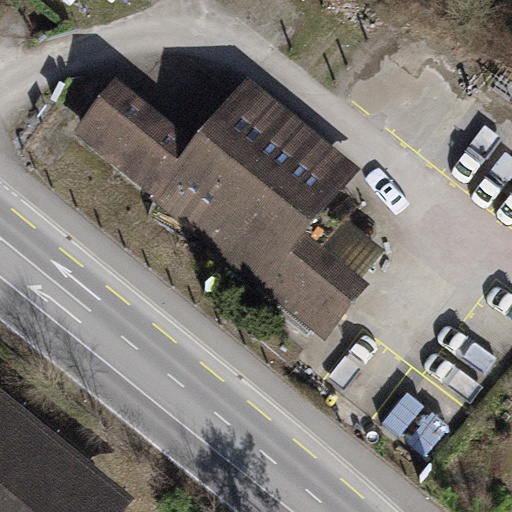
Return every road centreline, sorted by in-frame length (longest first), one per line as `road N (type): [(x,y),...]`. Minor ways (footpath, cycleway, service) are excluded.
road 1 (track): [(0,90),(55,58),(225,25),(511,247)]
road 2 (primary): [(316,511),(0,250)]
